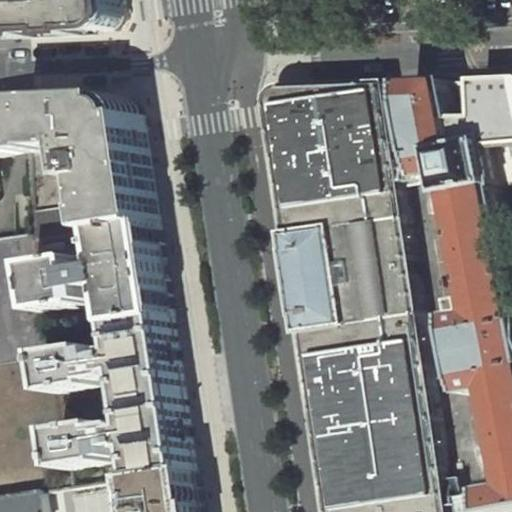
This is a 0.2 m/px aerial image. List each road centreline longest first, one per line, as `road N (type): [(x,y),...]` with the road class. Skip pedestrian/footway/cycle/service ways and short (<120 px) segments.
road 1 (primary): [(204,64),(269,511)]
road 2 (residential): [(204,64),(0,73)]
road 3 (residential): [(393,56),(204,64)]
